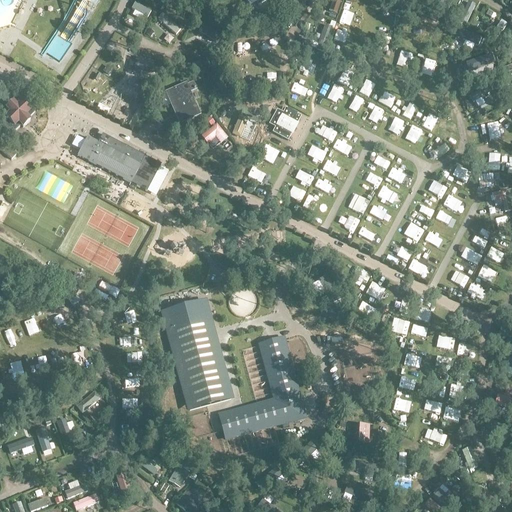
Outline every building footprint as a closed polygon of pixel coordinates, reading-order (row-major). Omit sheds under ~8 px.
[(190,7),(185,0),(177,0),(185,11),(190,7)] [(333,0),(329,13),(337,16),(342,0),(333,0)] [(446,0),(442,9),(448,12),(454,0),(446,0)] [(147,18),(150,13),(135,4),(132,9),(147,18)] [(462,24),(469,27),(477,8),(470,5),(462,24)] [(461,6),(459,13),(465,15),(467,9),(461,6)] [(178,31),(160,16),(156,21),(173,36),(178,31)] [(435,20),(429,18),(423,33),(429,35),(435,20)] [(507,25),(501,21),(489,40),(495,44),(507,25)] [(211,41),(215,33),(204,26),(199,34),(211,41)] [(276,56),(276,42),(267,42),(267,56),(276,56)] [(387,54),(390,44),(382,42),(379,52),(387,54)] [(468,73),(494,64),(491,55),(465,64),(468,73)] [(141,71),(161,76),(163,73),(166,63),(160,62),(159,64),(135,58),(135,59),(131,58),(128,74),(140,76),(141,71)] [(511,66),(502,70),(504,76),(511,72),(511,66)] [(331,83),(340,87),(343,80),(334,76),(331,83)] [(168,93),(166,93),(171,106),(175,114),(176,116),(180,124),(184,123),(200,115),(190,93),(196,91),(193,84),(187,87),(186,84),(168,93)] [(325,88),(322,96),(328,99),(331,91),(325,88)] [(334,88),(329,103),(341,106),(345,91),(334,88)] [(6,111),(7,112),(1,119),(3,122),(3,126),(7,131),(11,131),(12,130),(14,133),(21,127),(23,129),(30,122),(28,120),(35,114),(32,111),(33,110),(33,106),(29,101),(25,101),(24,102),(22,99),(15,106),(13,104),(6,111)] [(356,106),(365,110),(368,105),(359,101),(356,106)] [(354,115),(361,117),(364,110),(357,108),(354,115)] [(297,124),(301,117),(286,109),(283,114),(277,111),(269,125),(275,128),(273,133),(288,142),(292,135),(291,134),(297,124)] [(379,119),(382,113),(372,109),(369,114),(379,119)] [(240,139),(248,120),(240,117),(232,136),(240,139)] [(393,120),(387,129),(398,135),(403,126),(393,120)] [(201,139),(207,146),(215,140),(220,146),(227,140),(216,126),(201,139)] [(409,135),(422,141),(425,135),(412,129),(409,135)] [(78,157),(147,192),(161,166),(102,136),(98,144),(87,138),(78,157)] [(328,155),(333,143),(327,140),(322,152),(328,155)] [(338,144),(333,153),(345,159),(350,149),(338,144)] [(8,150),(5,154),(12,159),(15,155),(8,150)] [(483,165),(491,165),(491,150),(483,151),(483,165)] [(511,158),(502,161),(507,177),(511,175),(511,158)] [(328,164),(323,174),(337,181),(342,170),(328,164)] [(249,178),(269,188),(272,180),(253,171),(249,178)] [(395,184),(401,174),(394,171),(389,181),(395,184)] [(371,176),(368,184),(373,186),(371,190),(380,194),(385,182),(371,176)] [(379,201),(386,203),(391,189),(384,186),(379,201)] [(492,196),(494,204),(502,202),(505,214),(511,212),(507,192),(492,196)] [(453,207),(459,198),(453,194),(446,203),(453,207)] [(371,195),(367,204),(372,206),(376,198),(371,195)] [(352,212),(367,219),(372,208),(357,201),(352,212)] [(430,229),(434,219),(424,215),(420,224),(430,229)] [(341,233),(357,239),(362,225),(346,219),(341,233)] [(428,238),(424,250),(439,255),(443,243),(428,238)] [(179,247),(171,252),(177,264),(186,259),(179,247)] [(491,252),(487,259),(494,263),(498,256),(491,252)] [(476,275),(484,262),(474,257),(467,269),(476,275)] [(427,277),(432,267),(418,259),(413,269),(427,277)] [(481,284),(492,287),(495,277),(484,273),(481,284)] [(326,277),(318,281),(318,282),(324,292),(331,306),(339,301),(326,277)] [(467,301),(482,307),(486,296),(471,290),(467,301)] [(243,294),(238,298),(245,305),(250,301),(243,294)] [(234,401),(206,300),(159,313),(187,413),(234,401)] [(229,303),(220,312),(229,322),(239,313),(229,303)] [(66,306),(54,312),(59,323),(71,317),(66,306)] [(261,333),(269,324),(250,307),(242,315),(261,333)] [(125,318),(124,326),(135,327),(135,319),(125,318)] [(24,325),(31,339),(40,335),(34,321),(24,325)] [(265,336),(273,329),(270,326),(262,332),(265,336)] [(411,341),(421,343),(423,333),(414,330),(411,341)] [(307,420),(285,338),(258,345),(273,400),(218,415),(225,442),(307,420)] [(443,346),(440,354),(454,358),(456,350),(443,346)] [(476,354),(461,350),(458,361),(473,365),(476,354)] [(412,364),(413,362),(408,360),(405,370),(419,375),(422,368),(412,364)] [(511,362),(504,360),(502,367),(511,371),(511,362)] [(240,387),(251,376),(245,371),(235,382),(240,387)] [(411,397),(414,383),(403,381),(401,395),(411,397)] [(437,400),(446,401),(448,388),(439,386),(437,400)] [(93,397),(78,412),(86,420),(101,405),(93,397)] [(511,401),(496,397),(493,405),(511,410),(511,401)] [(430,407),(429,418),(443,419),(444,409),(430,407)] [(509,432),(511,426),(493,421),(491,427),(509,432)] [(369,445),(370,426),(354,425),(353,444),(369,445)] [(66,452),(74,449),(66,428),(58,431),(66,452)] [(122,438),(145,437),(144,429),(122,430),(122,438)] [(46,434),(38,435),(41,450),(48,449),(46,434)] [(29,437),(7,445),(10,454),(32,446),(29,437)] [(435,444),(442,452),(449,445),(442,437),(435,444)] [(316,449),(310,444),(291,462),(297,468),(316,449)] [(462,453),(469,471),(477,468),(470,450),(462,453)] [(141,467),(154,477),(164,465),(156,459),(153,463),(147,458),(141,467)] [(349,461),(348,470),(374,476),(376,467),(349,461)] [(180,490),(189,473),(178,466),(168,483),(180,490)] [(277,469),(254,485),(260,492),(282,476),(277,469)] [(348,485),(344,494),(369,504),(373,495),(348,485)] [(439,489),(433,495),(450,510),(455,504),(439,489)] [(493,507),(486,490),(479,492),(486,510),(493,507)] [(71,497),(73,504),(90,500),(88,492),(71,497)] [(175,506),(182,511),(194,511),(201,504),(186,493),(175,506)] [(28,511),(33,511),(48,507),(45,499),(27,506),(28,511)] [(97,499),(74,509),(75,511),(96,511),(102,510),(97,499)] [(256,508),(261,511),(277,511),(262,501),(256,508)]
